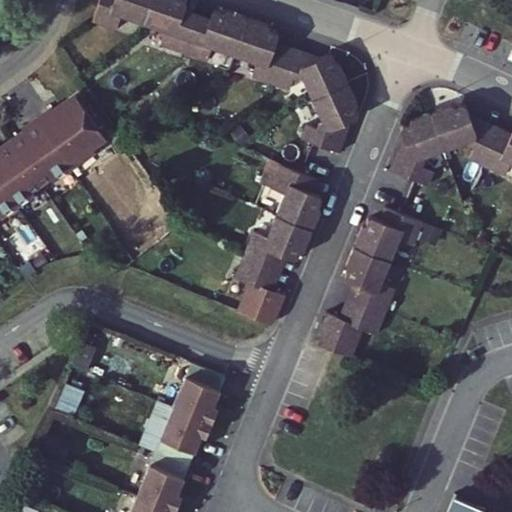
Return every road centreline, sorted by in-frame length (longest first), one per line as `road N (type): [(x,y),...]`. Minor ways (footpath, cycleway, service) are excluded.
road 1 (residential): [(278,373),(415,49)]
road 2 (residential): [(0,339),(58,301),(82,297),(278,373)]
road 3 (residential): [(511,360),(470,386),(418,511)]
road 4 (residential): [(273,0),(415,49)]
road 5 (residential): [(229,494),(278,373)]
